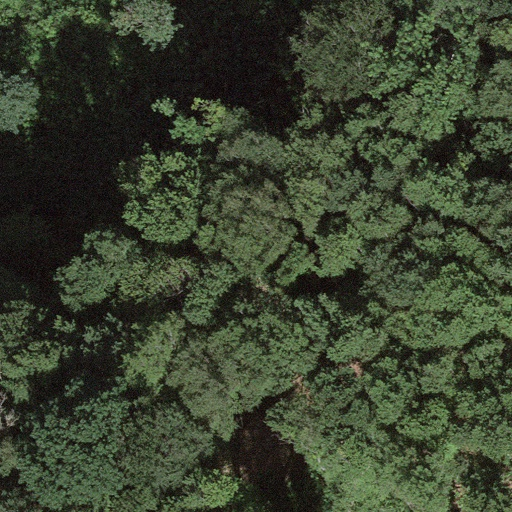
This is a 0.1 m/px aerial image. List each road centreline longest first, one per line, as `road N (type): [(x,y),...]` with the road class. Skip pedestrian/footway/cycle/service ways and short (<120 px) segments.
road 1 (track): [(205,511),(398,339)]
road 2 (track): [(398,339),(511,231)]
